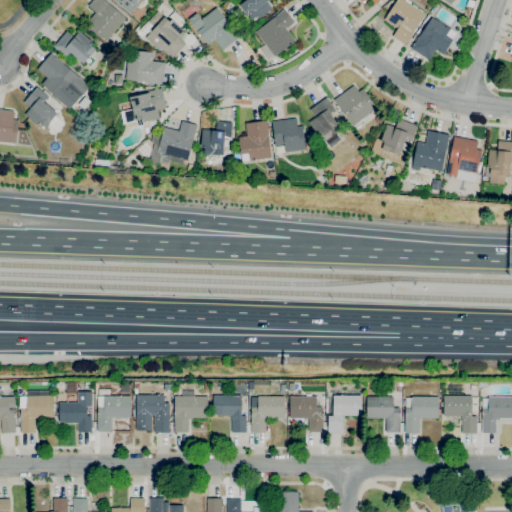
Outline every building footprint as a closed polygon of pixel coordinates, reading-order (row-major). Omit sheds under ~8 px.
[(106,42),(85,24),(96,12),(89,5),(93,0),(105,0),(126,18),(106,42)] [(131,14),(114,0),(138,0),(135,4),(137,6),(131,14)] [(250,20),(246,15),(247,14),(240,5),(246,0),(268,0),(267,1),(272,8),(259,18),(257,15),(250,20)] [(405,45),(393,36),(398,28),(384,19),(396,0),(404,0),(425,14),(405,45)] [(222,50),(215,39),(208,45),(188,19),(197,13),(201,18),(217,6),(240,36),(222,50)] [(275,56),(256,31),(285,9),(295,21),(286,28),(295,40),(275,56)] [(172,58),(163,49),(161,51),(160,50),(159,50),(146,38),(155,28),(148,21),(158,11),(164,17),(165,16),(170,21),(172,18),(185,30),(179,37),(186,44),(172,58)] [(429,59),(411,48),(418,37),(419,38),(432,17),(457,32),(443,54),(436,49),(429,59)] [(84,63),(70,51),(66,57),(54,46),(67,31),(74,37),(79,31),(93,43),(91,45),(96,49),(84,63)] [(163,84),(148,82),(126,79),(128,57),(135,58),(136,50),(153,52),(152,61),(165,62),(163,84)] [(55,95),(42,84),(47,77),(37,69),(52,52),(90,86),(70,109),(54,96),(55,95)] [(353,125),(334,99),(354,85),(358,91),(363,88),(377,108),(353,125)] [(56,130),(49,124),(46,127),(41,123),(38,125),(25,114),(30,107),(24,102),(37,86),(49,96),(44,102),(58,113),(56,115),(63,122),(56,130)] [(94,94),(89,90),(93,86),(98,90),(94,94)] [(137,126),(136,121),(123,124),(121,111),(132,109),(130,97),(149,92),(149,91),(162,88),(166,108),(158,110),(160,119),(144,122),(144,125),(137,126)] [(327,139),(322,133),(319,135),(309,122),(316,117),(310,109),(326,97),(336,110),(331,114),(341,128),(327,139)] [(15,143),(0,141),(0,109),(15,111),(14,119),(19,120),(15,143)] [(285,152),(284,144),(275,145),(272,121),(297,118),(298,131),(303,130),(304,141),(311,141),(312,148),(285,152)] [(400,163),(371,153),(373,146),(382,149),(384,142),(381,141),(387,124),(396,127),(399,119),(417,125),(412,141),(405,138),(400,155),(402,156),(400,163)] [(188,160),(157,152),(164,127),(179,131),(182,120),(197,124),(188,160)] [(242,161),(239,137),(247,136),(246,123),(267,120),(271,157),(242,161)] [(205,154),(205,147),(201,147),(202,130),(211,130),(212,128),(216,129),(217,121),(232,122),(231,141),(225,140),(224,155),(205,154)] [(441,171),(413,165),(417,141),(425,143),(428,130),(449,134),(441,171)] [(457,176),(447,174),(454,136),(478,141),(476,149),(481,150),(477,173),(459,169),(457,176)] [(504,184),(489,182),(490,167),(487,167),(489,149),(497,150),(498,141),(511,141),(511,158),(509,175),(505,174),(504,184)] [(109,169),(94,167),(95,159),(109,160),(109,169)] [(193,171),(187,170),(189,163),(195,165),(193,171)] [(363,185),(358,178),(364,174),(369,181),(363,185)] [(440,190),(431,188),(433,179),(442,180),(440,190)] [(92,432),(77,432),(77,423),(66,423),(66,422),(59,422),(59,402),(77,402),(77,391),(92,391),(92,405),(87,405),(87,415),(92,415),(92,432)] [(21,433),(19,397),(53,395),(54,417),(35,418),(36,432),(21,433)] [(169,432),(155,432),(155,414),(152,414),(152,430),(136,430),(136,395),(164,395),(164,402),(169,402),(169,432)] [(246,432),(231,432),(231,416),(220,416),(220,414),(213,414),(213,395),(241,395),(241,415),(246,415),(246,432)] [(328,432),(328,415),(334,415),(334,395),(361,395),(362,415),(343,415),(343,432),(328,432)] [(477,433),(462,433),(462,415),(444,416),(444,395),(472,395),(472,416),(477,416),(477,433)] [(2,433),(2,418),(0,418),(0,396),(15,396),(16,432),(2,433)] [(112,431),(98,431),(97,396),(131,396),(131,417),(111,417),(112,431)] [(188,432),(175,432),(175,396),(208,396),(208,417),(192,417),(192,419),(188,419),(188,432)] [(251,432),(251,407),(258,407),(258,396),(284,396),(285,417),(265,418),(266,432),(251,432)] [(323,432),(309,432),(309,417),(289,417),(289,396),(317,396),(317,407),(323,407),(323,432)] [(400,432),(386,432),(386,418),(367,418),(367,396),(394,396),(394,407),(400,407),(400,432)] [(419,432),(405,432),(405,398),(412,398),(412,396),(438,396),(438,418),(419,418),(419,432)] [(496,432),(482,432),(482,407),(482,398),(488,398),(488,396),(511,396),(511,418),(500,418),(500,419),(496,419),(496,432)] [(271,511),(271,506),(277,506),(277,492),(298,492),(299,511),(313,511),(271,511)] [(112,511),(112,508),(130,507),(130,498),(144,497),(144,511),(112,511)] [(0,511),(0,498),(10,498),(10,511),(0,511)] [(49,511),(54,511),(53,498),(67,498),(67,511),(49,511)] [(73,511),(73,498),(87,498),(87,511),(73,511)] [(183,511),(150,511),(150,498),(164,498),(164,502),(169,502),(169,504),(183,504),(183,511)] [(207,511),(207,498),(222,498),(222,511),(207,511)] [(226,511),(227,498),(241,498),(241,511),(226,511)]
